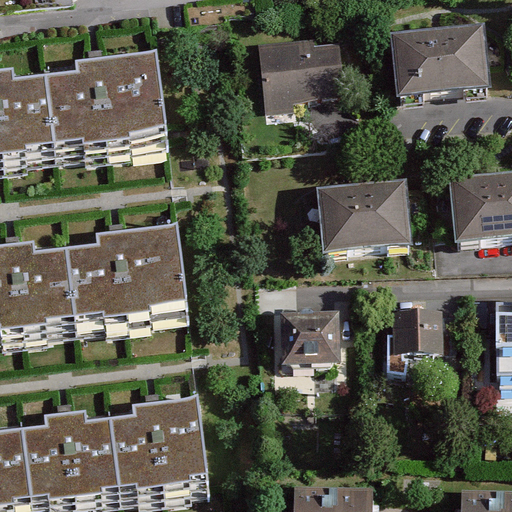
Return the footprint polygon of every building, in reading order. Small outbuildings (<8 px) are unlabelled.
[(483,31),(391,41),(398,106),(490,96),(483,31)] [(349,102),(346,45),(264,50),(267,118),(321,115),(321,104),(349,102)] [(0,167),(29,164),(28,152),(90,144),(92,157),(132,152),(131,144),(168,140),(159,61),(83,70),(84,80),(20,87),(18,76),(0,77),(0,167)] [(511,179),(448,186),(455,252),(511,245),(511,179)] [(406,186),(316,195),(323,262),(412,253),(406,186)] [(187,309),(180,237),(102,244),(103,257),(32,264),(31,251),(0,253),(0,334),(10,334),(11,342),(57,338),(56,325),(113,319),(114,328),(153,324),(151,312),(187,309)] [(511,310),(481,311),(480,360),(511,360),(511,310)] [(393,318),(394,361),(443,360),(442,317),(393,318)] [(280,319),(281,372),(342,371),(341,318),(280,319)] [(0,424),(0,511),(18,510),(16,497),(57,493),(58,502),(109,497),(107,481),(147,478),(148,490),(188,487),(188,481),(209,479),(202,400),(137,406),(138,421),(93,425),(92,415),(47,419),(48,432),(2,436),(1,425),(0,424)] [(292,489),(290,511),(372,511),(373,492),(292,489)] [(511,511),(511,495),(461,493),(459,511),(511,511)]
